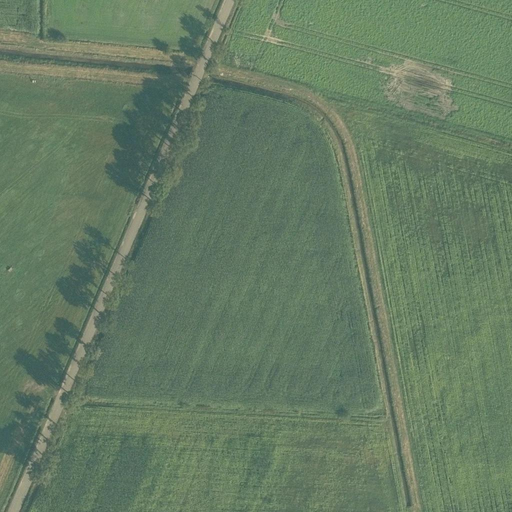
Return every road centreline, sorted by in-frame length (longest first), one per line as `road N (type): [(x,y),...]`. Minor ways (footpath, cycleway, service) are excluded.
road 1 (track): [(0,45),(203,65),(300,93),(335,114),(361,210),(416,511)]
road 2 (unclassified): [(14,511),(230,0)]
